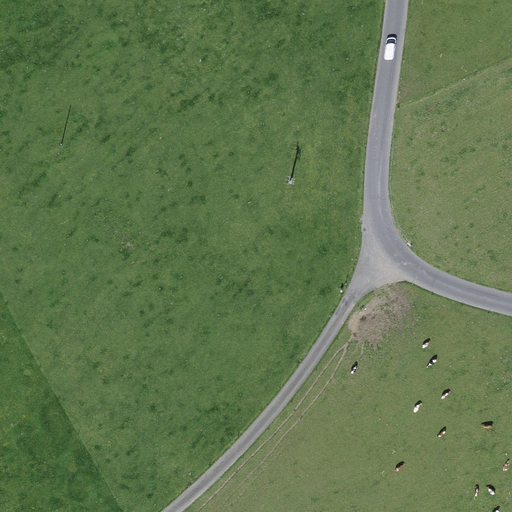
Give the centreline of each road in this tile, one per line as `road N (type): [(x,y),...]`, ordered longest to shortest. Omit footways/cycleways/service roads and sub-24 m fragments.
road 1 (unclassified): [(170,511),(279,402),(390,246)]
road 2 (tertiary): [(390,246),(376,201),(397,0)]
road 3 (tertiary): [(511,304),(417,271),(390,246)]
